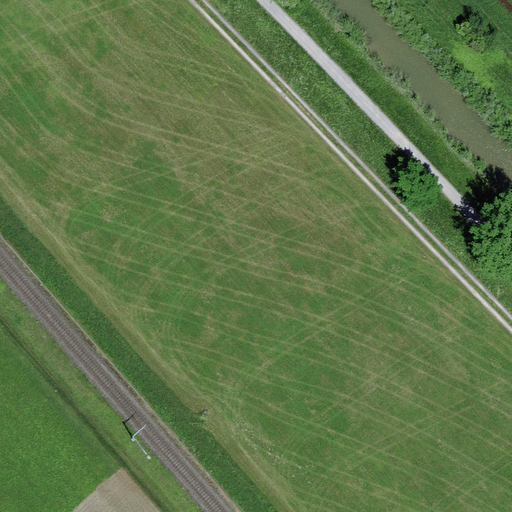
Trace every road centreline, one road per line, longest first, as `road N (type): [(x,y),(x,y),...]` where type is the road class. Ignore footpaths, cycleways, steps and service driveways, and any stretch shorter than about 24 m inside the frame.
road 1 (track): [(195,0),(511,322)]
road 2 (track): [(423,0),(511,89)]
